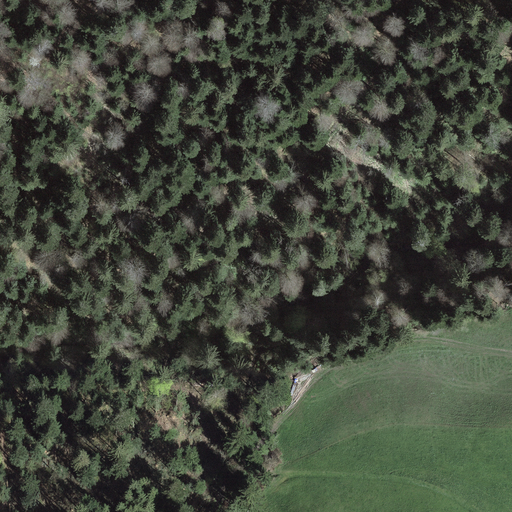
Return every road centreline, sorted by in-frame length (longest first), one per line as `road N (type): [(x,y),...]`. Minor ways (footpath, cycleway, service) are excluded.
road 1 (track): [(215,0),(238,77),(232,103),(200,148),(176,206),(129,265),(48,332),(95,324),(235,248),(391,56),(470,63),(495,55),(511,37)]
road 2 (track): [(48,332),(22,340),(26,351),(187,389),(223,474),(244,464),(303,390),(351,360),(410,339),(511,356)]
